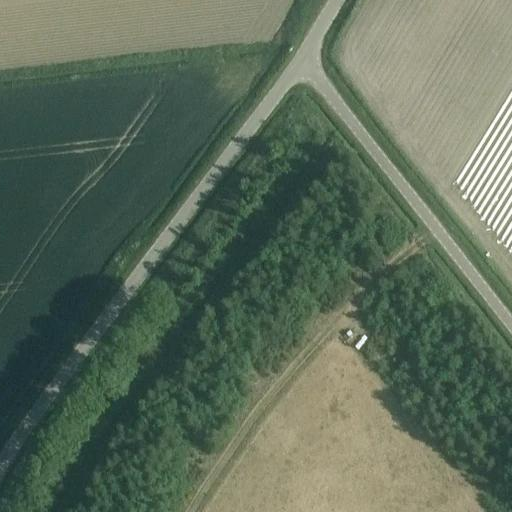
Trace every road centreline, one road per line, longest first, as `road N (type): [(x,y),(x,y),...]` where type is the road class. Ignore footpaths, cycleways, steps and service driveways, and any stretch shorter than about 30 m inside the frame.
road 1 (unclassified): [(0,470),(301,60)]
road 2 (unclassified): [(511,328),(301,60)]
